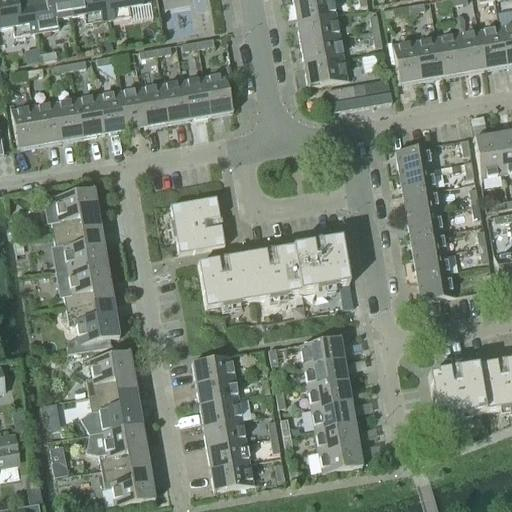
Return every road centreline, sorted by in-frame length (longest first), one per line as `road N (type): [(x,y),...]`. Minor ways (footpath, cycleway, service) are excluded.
road 1 (residential): [(182,511),(124,174)]
road 2 (residential): [(388,346),(355,130)]
road 3 (unknown): [(236,152),(255,208),(267,214),(366,201)]
road 4 (residential): [(355,130),(511,103)]
road 5 (residential): [(124,174),(276,144)]
road 6 (residential): [(276,144),(250,0)]
road 7 (residential): [(0,195),(124,174)]
road 8 (residential): [(388,346),(511,328)]
